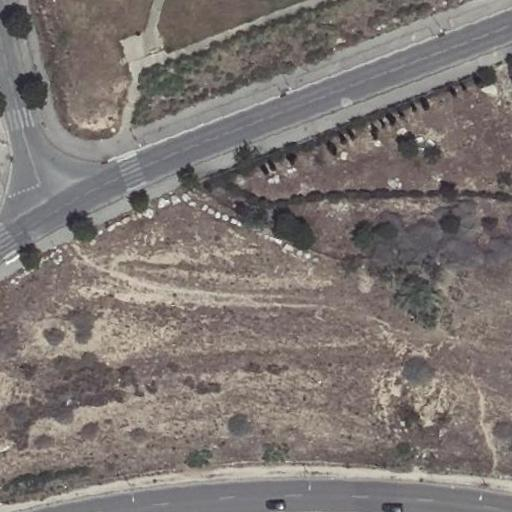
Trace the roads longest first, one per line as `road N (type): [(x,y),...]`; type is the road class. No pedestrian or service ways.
road 1 (residential): [(511,21),(57,202)]
road 2 (primary): [(510,511),(302,497),(122,511)]
road 3 (unclassified): [(0,22),(57,202)]
